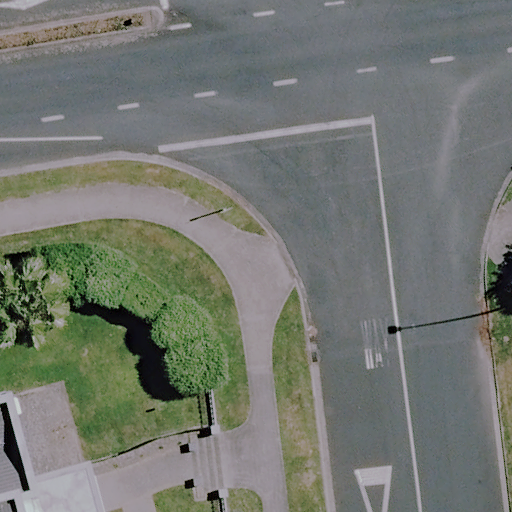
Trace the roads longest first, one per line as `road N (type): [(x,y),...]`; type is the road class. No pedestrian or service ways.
road 1 (tertiary): [(417,511),(360,38)]
road 2 (secondary): [(360,38),(0,106)]
road 3 (secondary): [(511,18),(360,38)]
